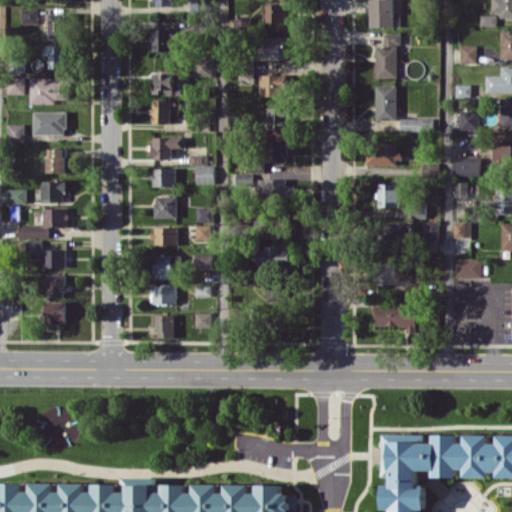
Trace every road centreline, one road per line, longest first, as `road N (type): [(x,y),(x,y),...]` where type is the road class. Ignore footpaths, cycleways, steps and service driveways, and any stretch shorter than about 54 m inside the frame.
road 1 (tertiary): [(0,366),(511,371)]
road 2 (residential): [(332,0),(333,370)]
road 3 (residential): [(110,0),(112,367)]
